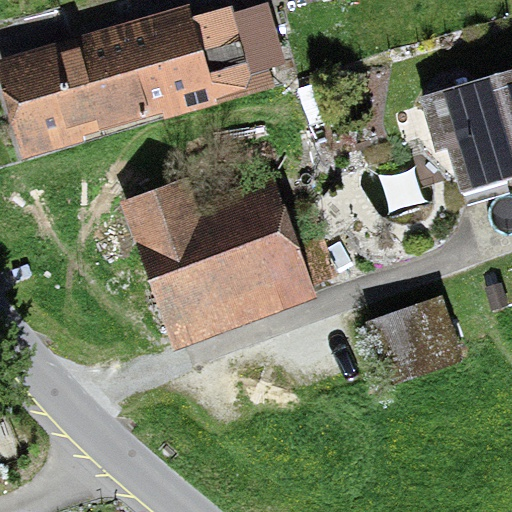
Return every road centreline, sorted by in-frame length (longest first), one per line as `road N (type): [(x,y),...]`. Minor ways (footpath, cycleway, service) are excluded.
road 1 (tertiary): [(0,320),(126,457)]
road 2 (residential): [(0,502),(126,457)]
